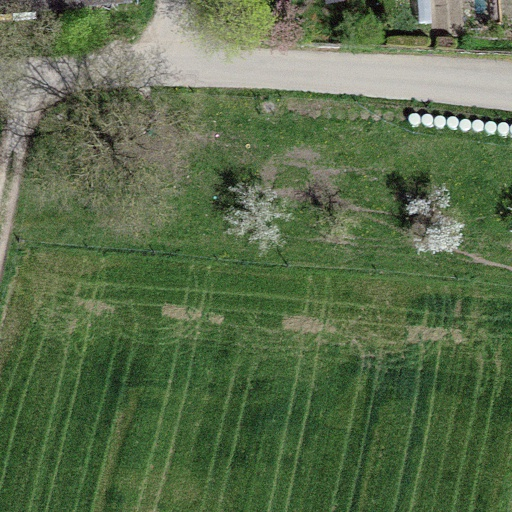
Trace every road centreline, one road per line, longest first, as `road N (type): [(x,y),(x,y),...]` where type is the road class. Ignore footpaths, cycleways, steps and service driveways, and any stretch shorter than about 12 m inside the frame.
road 1 (residential): [(511,90),(174,64),(0,79)]
road 2 (track): [(30,75),(0,206)]
